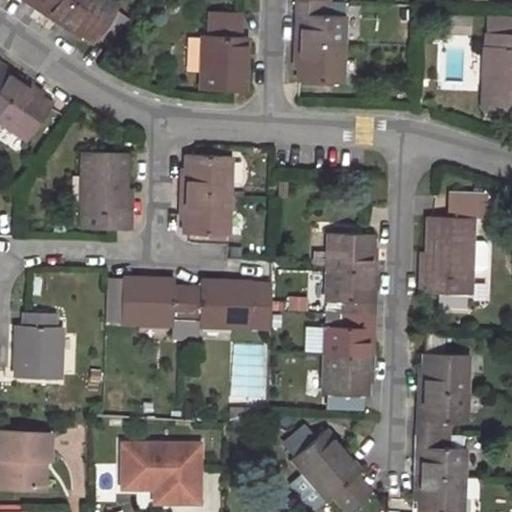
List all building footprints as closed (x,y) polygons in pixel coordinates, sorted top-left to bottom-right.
[(23,0),(35,7),(37,5),(60,20),(58,23),(71,32),(73,29),(82,35),(93,43),(118,6),(108,0),(23,0)] [(341,83),(344,14),(327,13),(327,0),(294,0),(294,12),(299,12),(298,40),(293,40),(293,57),(297,58),(297,68),(297,81),(341,83)] [(60,20),(37,5),(35,7),(58,23),(60,20)] [(201,36),(199,90),(244,90),(246,37),(241,37),(241,11),(209,10),(208,36),(201,36)] [(511,17),(484,17),(483,33),(511,33),(511,17)] [(71,32),(80,38),(82,35),(73,29),(71,32)] [(511,33),(483,33),(481,110),(511,110),(511,33)] [(22,76),(0,61),(0,67),(19,80),(22,76)] [(0,122),(25,139),(52,102),(42,96),(34,90),(36,86),(22,76),(19,80),(0,67),(0,122)] [(44,92),(36,86),(34,90),(42,96),(44,92)] [(79,151),(77,228),(129,229),(129,215),(123,214),(124,187),(125,152),(79,151)] [(226,234),(229,156),(185,154),(185,168),(184,180),(179,179),(178,207),(183,207),(183,218),(182,232),(226,234)] [(447,217),(472,217),(485,218),(486,191),(448,190),(447,217)] [(425,252),(425,278),(418,278),(418,293),(469,294),(472,217),(447,217),(426,216),(425,252)] [(341,300),(340,326),(323,326),(321,393),(366,395),(367,382),(367,373),(373,373),(373,356),(368,355),(369,329),(374,329),(374,303),(369,302),(370,275),(375,275),(376,258),(371,258),(371,246),(371,233),(327,232),(324,299),(341,300)] [(121,276),(119,321),(171,323),(171,318),(197,319),(197,324),(250,327),(251,281),(199,279),(198,285),(173,284),(174,278),(121,276)] [(15,326),(13,376),(58,378),(60,329),(54,328),(55,312),(22,310),(22,327),(15,326)] [(464,420),(466,354),(422,352),(422,364),(422,375),(417,375),(416,393),(421,393),(420,419),(415,419),(415,445),(419,446),(418,474),(414,474),(413,491),(418,490),(418,500),(417,511),(460,511),(463,447),(447,447),(448,420),(464,420)] [(233,407),(232,419),(250,413),(248,407),(233,407)] [(324,428),(289,457),(325,499),(329,496),(343,511),(347,511),(370,491),(354,473),(358,469),(324,428)] [(0,430),(0,486),(38,487),(38,458),(45,458),(52,458),(52,429),(0,430)] [(201,443),(121,442),(120,488),(153,488),(170,489),(171,502),(200,503),(201,443)] [(170,489),(153,488),(153,502),(171,502),(170,489)]
